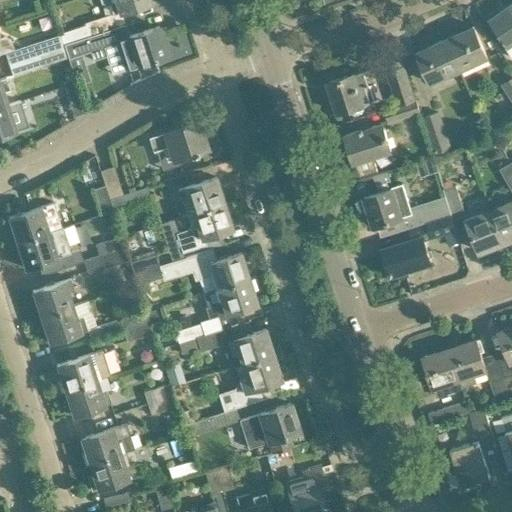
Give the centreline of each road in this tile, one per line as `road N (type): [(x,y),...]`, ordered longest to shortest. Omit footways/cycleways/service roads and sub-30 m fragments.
road 1 (residential): [(394,447),(352,448),(340,436),(220,68)]
road 2 (residential): [(358,332),(269,53)]
road 3 (residential): [(0,180),(163,90),(220,68)]
road 4 (residential): [(65,511),(0,316)]
road 5 (residential): [(358,332),(511,281)]
road 6 (residential): [(269,53),(420,0)]
road 7 (residential): [(394,447),(358,332)]
